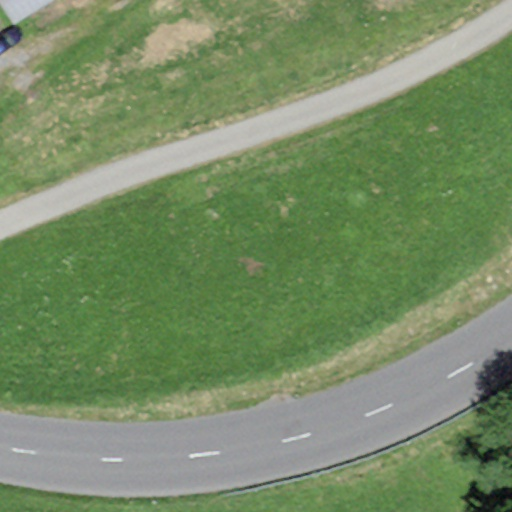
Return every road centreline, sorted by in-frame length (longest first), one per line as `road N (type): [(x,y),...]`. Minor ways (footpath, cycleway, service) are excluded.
road 1 (unclassified): [(0,226),(385,84),(511,9)]
road 2 (tertiary): [(0,456),(94,466),(219,459),(381,414),(511,341)]
